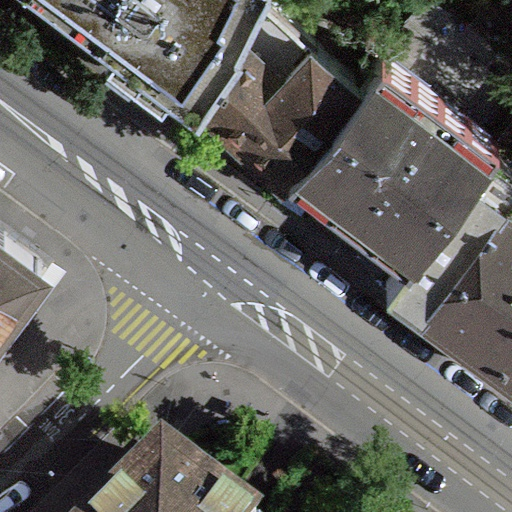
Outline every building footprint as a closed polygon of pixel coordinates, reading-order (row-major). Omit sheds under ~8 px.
[(67,0),(149,60),(197,96),(241,31),(239,29),(251,0),(67,0)] [(281,0),(251,0),(239,29),(241,31),(197,96),(283,176),(291,167),(338,117),(336,115),(361,79),(278,4),(281,0)] [(497,134),(383,49),(361,79),(336,115),(338,117),(291,167),(408,255),(497,134)] [(511,113),(497,134),(408,255),(389,281),(511,371),(511,197),(510,196),(511,192),(511,113)] [(0,223),(0,307),(40,253),(0,223)] [(113,511),(229,511),(192,483),(163,462),(113,511)]
